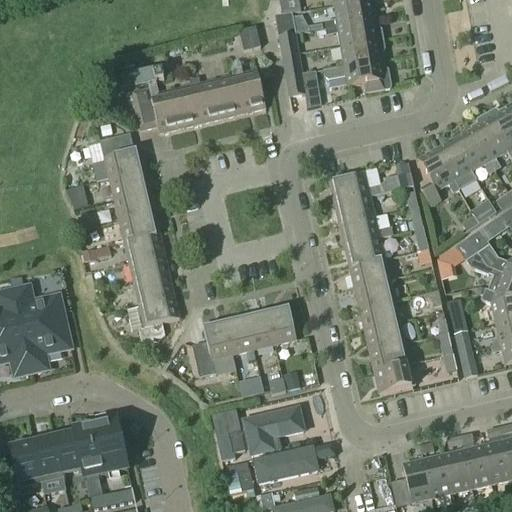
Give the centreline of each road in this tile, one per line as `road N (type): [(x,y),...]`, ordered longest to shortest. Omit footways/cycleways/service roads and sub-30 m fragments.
road 1 (residential): [(303,240),(345,417),(358,435),(511,408)]
road 2 (residential): [(0,409),(96,389),(117,396),(159,424),(182,511)]
road 3 (residential): [(303,240),(225,259),(208,189),(290,169)]
road 4 (residential): [(438,105),(422,122),(310,149),(290,169)]
road 5 (residential): [(438,105),(505,75),(495,0)]
